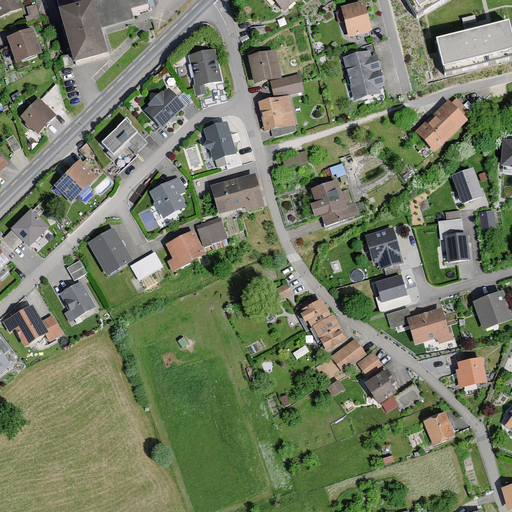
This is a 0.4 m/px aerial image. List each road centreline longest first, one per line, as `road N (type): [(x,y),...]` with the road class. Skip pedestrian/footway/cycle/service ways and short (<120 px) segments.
road 1 (unclassified): [(506,511),(478,426),(299,268),(280,230),(245,104)]
road 2 (residential): [(245,104),(209,115),(166,148),(0,312)]
road 3 (secondary): [(0,205),(206,0)]
road 4 (track): [(407,104),(258,152)]
